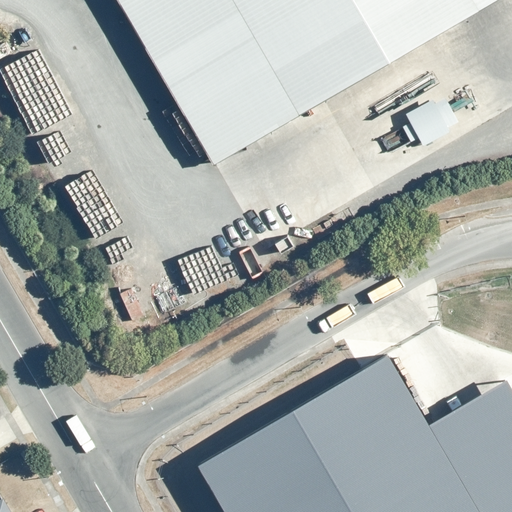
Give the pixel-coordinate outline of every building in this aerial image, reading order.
[(113,0),(202,153),(469,0),(113,0)] [(434,139),(419,111),(409,116),(381,132),(397,160),(434,139)] [(511,511),(511,391),(505,380),(424,421),(387,367),(197,471),(220,511),(511,511)] [(15,437),(0,445),(0,467),(25,453),(15,437)] [(0,511),(12,511),(0,490),(0,511)]
